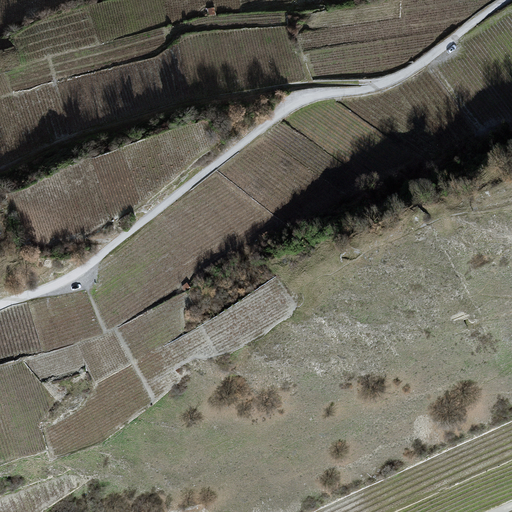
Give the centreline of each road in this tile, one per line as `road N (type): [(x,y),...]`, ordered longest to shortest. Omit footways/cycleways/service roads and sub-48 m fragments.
road 1 (unclassified): [(0,305),(73,276),(297,103),(398,78),(511,0)]
road 2 (track): [(398,78),(220,96)]
